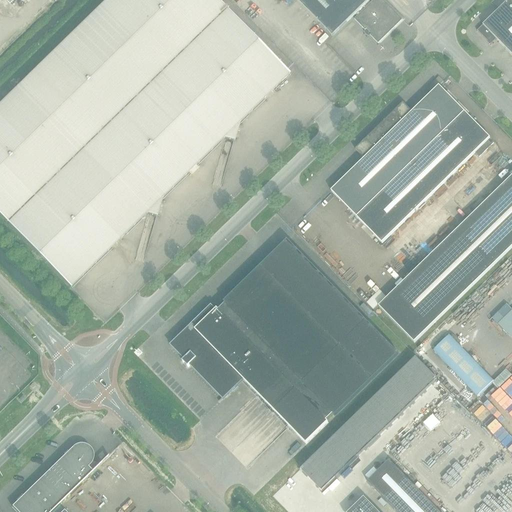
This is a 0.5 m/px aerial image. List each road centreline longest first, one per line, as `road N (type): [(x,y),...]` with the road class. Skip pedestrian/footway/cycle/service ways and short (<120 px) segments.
road 1 (residential): [(82,373),(433,29)]
road 2 (unknown): [(275,511),(425,378)]
road 3 (residential): [(219,511),(82,373)]
